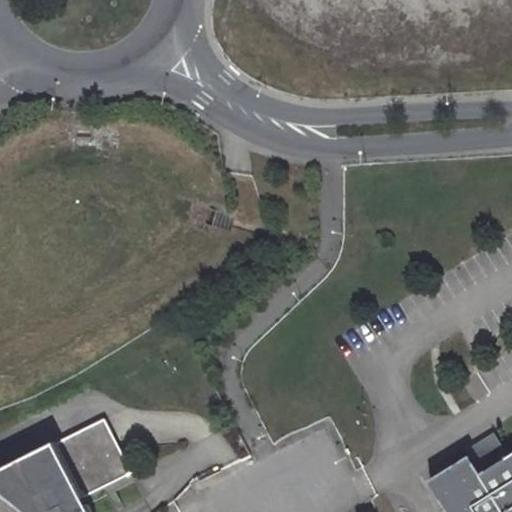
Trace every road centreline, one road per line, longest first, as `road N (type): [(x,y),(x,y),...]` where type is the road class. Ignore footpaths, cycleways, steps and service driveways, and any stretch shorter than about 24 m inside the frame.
road 1 (unclassified): [(331,151),(330,240),(319,265),(229,349),(228,380),(291,511)]
road 2 (unclassified): [(511,109),(326,118),(278,110),(223,79),(175,18)]
road 3 (unclassified): [(133,66),(257,136),(331,151)]
road 4 (unclassified): [(331,151),(511,137)]
road 5 (unclassified): [(12,50),(70,79),(133,66)]
